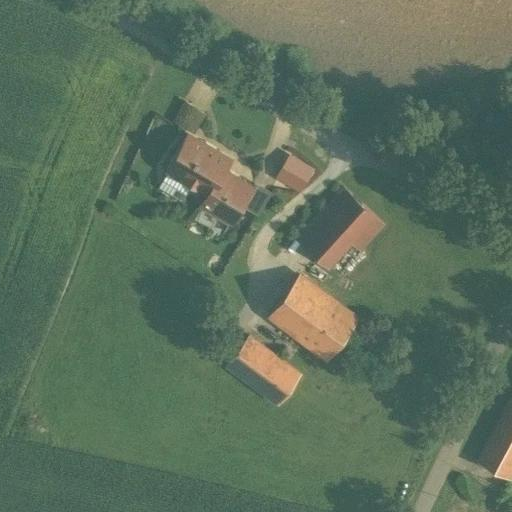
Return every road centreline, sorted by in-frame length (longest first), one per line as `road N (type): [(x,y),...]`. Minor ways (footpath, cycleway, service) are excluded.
road 1 (unclassified): [(73,0),(378,167)]
road 2 (unclassified): [(425,511),(511,329)]
road 3 (unclassified): [(378,167),(511,239)]
road 4 (unclassified): [(511,131),(378,167)]
